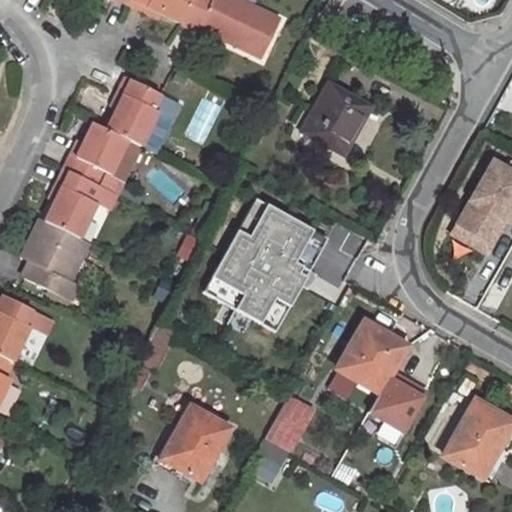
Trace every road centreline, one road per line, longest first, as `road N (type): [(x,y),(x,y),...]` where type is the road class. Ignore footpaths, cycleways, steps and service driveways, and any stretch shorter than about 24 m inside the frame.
road 1 (residential): [(511,358),(415,305),(397,263),(401,218),(482,74)]
road 2 (residential): [(0,9),(39,56),(43,100),(0,198)]
road 3 (residential): [(368,0),(482,74)]
